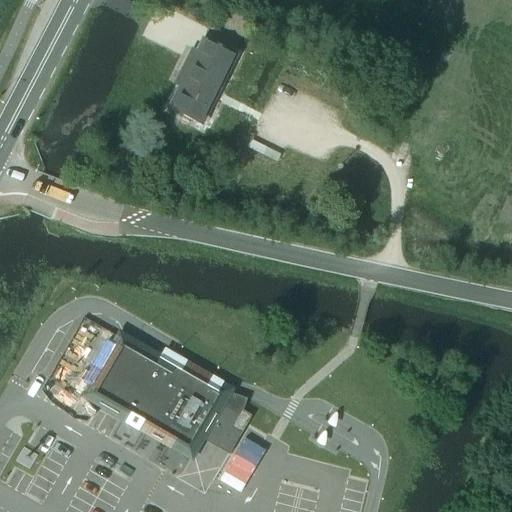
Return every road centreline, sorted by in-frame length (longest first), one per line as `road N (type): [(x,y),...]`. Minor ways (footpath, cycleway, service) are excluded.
road 1 (unclassified): [(511,302),(146,222),(31,184)]
road 2 (primary): [(0,145),(75,0)]
